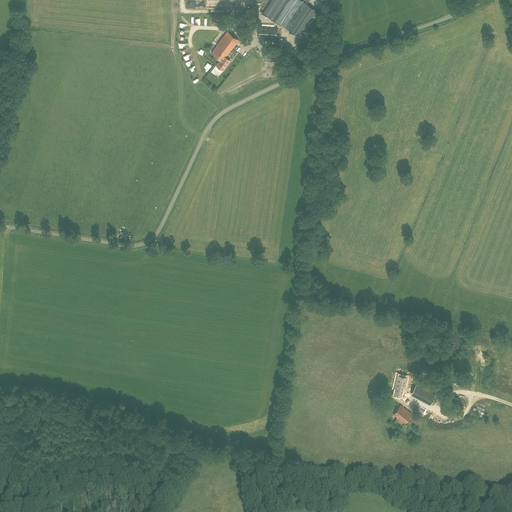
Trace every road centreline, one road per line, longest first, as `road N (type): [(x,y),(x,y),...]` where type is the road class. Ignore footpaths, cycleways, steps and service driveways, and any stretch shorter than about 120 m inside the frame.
road 1 (unclassified): [(484,0),(338,55),(217,117),(147,242),(0,226)]
road 2 (track): [(202,137),(181,112),(174,0)]
